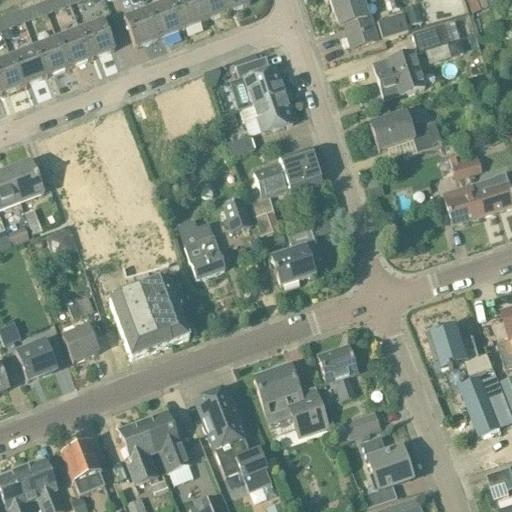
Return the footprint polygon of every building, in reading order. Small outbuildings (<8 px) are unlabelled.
[(66,0),(58,0),(46,5),(50,15),(69,7),(66,0)] [(194,0),(178,0),(169,4),(181,33),(204,24),(194,0)] [(220,0),(194,0),(204,24),(227,15),(220,0)] [(247,0),(220,0),(227,15),(250,6),(247,0)] [(339,31),(344,29),(351,52),(377,44),(370,21),(367,22),(360,0),(329,0),(339,31)] [(397,0),(388,0),(392,12),(400,9),(397,0)] [(485,0),(466,0),(472,15),(489,9),(485,0)] [(169,4),(146,13),(158,43),(181,33),(169,4)] [(43,6),(24,13),(27,23),(47,16),(43,6)] [(418,6),(404,9),(409,28),(423,24),(418,6)] [(158,43),(146,13),(123,22),(135,52),(158,43)] [(20,14),(0,22),(0,33),(24,24),(20,14)] [(402,17),(377,25),(382,41),(407,33),(402,17)] [(103,23),(80,32),(91,62),(114,53),(103,23)] [(442,28),(411,38),(417,57),(448,48),(442,28)] [(80,32),(56,41),(68,71),(91,62),(80,32)] [(56,41),(33,51),(45,80),(68,71),(56,41)] [(33,51),(10,60),(22,89),(45,80),(33,51)] [(413,55),(388,63),(373,68),(383,98),(397,93),(399,99),(424,91),(413,55)] [(0,98),(22,89),(10,60),(0,63),(0,98)] [(244,83),(253,110),(286,99),(281,86),(279,87),(274,72),(262,76),(258,63),(235,70),(239,84),(244,83)] [(174,133),(202,122),(191,93),(176,98),(182,113),(169,118),(174,133)] [(182,113),(176,98),(149,109),(160,138),(174,133),(169,118),(182,113)] [(286,99),(253,110),(262,137),(292,127),(288,113),(290,112),(286,99)] [(222,132),(238,127),(234,114),(218,120),(222,132)] [(434,124),(410,132),(404,116),(369,128),(378,155),(412,144),(416,157),(442,149),(434,124)] [(227,147),(232,161),(254,153),(250,139),(227,147)] [(78,163),(83,176),(97,170),(87,143),(57,154),(63,168),(78,163)] [(280,166),(265,171),(252,175),(261,202),(249,206),(254,220),(253,220),(260,240),(272,236),(273,237),(281,233),(274,213),(273,214),(270,205),(279,202),(278,199),(290,195),(290,197),(321,188),(310,153),(280,163),(280,166)] [(474,156),(462,159),(469,180),(482,176),(476,157),(474,157),(474,156)] [(469,180),(462,159),(462,161),(450,164),(455,184),(469,180)] [(103,184),(97,170),(83,176),(78,163),(63,168),(73,195),(103,184)] [(31,165),(6,174),(19,207),(44,197),(31,165)] [(233,173),(225,176),(228,184),(235,181),(233,173)] [(6,174),(0,176),(0,214),(19,207),(6,174)] [(497,190),(474,197),(481,220),(511,210),(511,197),(509,187),(508,187),(505,176),(493,179),(494,181),(497,190)] [(377,181),(365,184),(370,201),(382,197),(377,181)] [(79,209),(93,203),(98,216),(113,211),(103,184),(73,195),(79,209)] [(481,220),(474,197),(461,201),(459,193),(442,198),(451,230),(481,220)] [(242,202),(221,210),(231,238),(252,231),(242,202)] [(113,211),(98,216),(93,203),(79,209),(89,236),(119,225),(113,211)] [(33,213),(24,216),(32,238),(42,234),(33,213)] [(151,244),(137,248),(142,263),(170,254),(160,224),(146,229),(151,244)] [(128,268),(142,263),(137,248),(151,244),(146,229),(118,238),(128,268)] [(24,230),(5,237),(6,237),(11,250),(29,243),(24,230)] [(66,232),(45,241),(54,262),(75,254),(66,232)] [(288,239),(293,254),(271,261),(280,290),(314,279),(310,266),(321,263),(316,248),(314,249),(308,232),(288,239)] [(194,247),(184,250),(189,266),(190,266),(197,284),(224,274),(212,240),(204,243),(200,235),(192,239),(194,246),(194,247)] [(103,251),(110,249),(108,239),(100,241),(103,251)] [(103,251),(100,241),(93,243),(95,253),(103,251)] [(86,245),(88,255),(95,253),(93,243),(86,245)] [(88,255),(86,245),(78,247),(81,257),(88,255)] [(107,265),(114,263),(111,253),(104,256),(107,265)] [(107,265),(104,256),(97,258),(99,267),(107,265)] [(99,267),(97,258),(89,260),(92,269),(99,267)] [(82,262),(85,272),(92,269),(89,260),(82,262)] [(123,273),(99,280),(104,297),(112,295),(115,303),(109,305),(130,363),(159,352),(138,295),(133,282),(125,284),(123,273)] [(167,284),(138,295),(159,352),(188,342),(167,284)] [(72,323),(83,319),(77,305),(67,309),(72,323)] [(511,313),(501,317),(509,342),(498,346),(505,373),(511,370),(511,313)] [(15,326),(5,330),(12,346),(21,343),(15,326)] [(471,380),(468,381),(469,382),(493,374),(487,359),(480,361),(474,342),(462,346),(457,329),(442,334),(441,332),(437,334),(438,336),(431,338),(442,373),(449,371),(450,373),(454,371),(453,369),(467,365),(471,380)] [(87,330),(62,340),(72,366),(98,356),(87,330)] [(16,357),(28,385),(55,374),(44,346),(16,357)] [(344,382),(354,379),(346,352),(315,362),(323,388),(334,385),(340,406),(351,403),(344,382)] [(268,426),(290,418),(298,441),(327,431),(315,395),(300,400),(290,370),(253,382),(268,426)] [(482,387),(479,381),(460,388),(480,439),(499,432),(496,422),(503,420),(490,385),(490,384),(482,387)] [(213,454),(214,453),(226,481),(240,476),(243,481),(249,496),(271,487),(266,472),(267,471),(260,451),(248,456),(243,443),(245,442),(226,392),(194,404),(213,454)] [(374,416),(343,427),(349,444),(381,433),(374,416)] [(166,417),(142,426),(154,457),(158,455),(167,477),(190,468),(181,444),(177,445),(166,417)] [(154,457),(142,426),(118,436),(129,464),(125,466),(135,490),(157,481),(149,459),(154,457)] [(77,499),(103,489),(87,448),(61,458),(77,499)] [(378,493),(363,499),(361,499),(365,511),(371,511),(397,503),(392,489),(411,483),(400,451),(367,463),(378,493)] [(61,511),(42,464),(19,474),(30,503),(36,501),(40,511),(61,511)] [(494,476),(487,478),(491,491),(505,486),(508,493),(511,492),(511,474),(511,470),(508,471),(494,476)] [(30,503),(19,474),(0,481),(0,502),(3,511),(26,511),(24,506),(30,503)] [(164,483),(151,489),(155,500),(168,494),(164,483)] [(83,511),(79,500),(69,504),(72,511),(83,511)] [(222,511),(218,500),(196,508),(197,511),(222,511)] [(420,511),(417,501),(392,510),(393,511),(420,511)] [(144,511),(141,502),(126,507),(127,511),(144,511)] [(284,511),(281,503),(265,508),(266,509),(267,509),(268,511),(284,511)]
